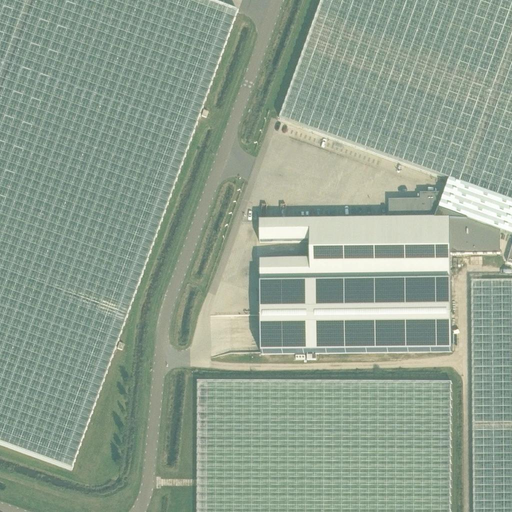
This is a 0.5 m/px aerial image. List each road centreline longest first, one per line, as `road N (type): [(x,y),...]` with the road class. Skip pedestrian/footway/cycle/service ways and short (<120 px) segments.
road 1 (unclassified): [(280,0),(164,314),(140,511)]
road 2 (unknown): [(161,359),(193,341),(249,190),(263,173),(405,185)]
road 3 (track): [(446,364),(217,368),(161,359)]
